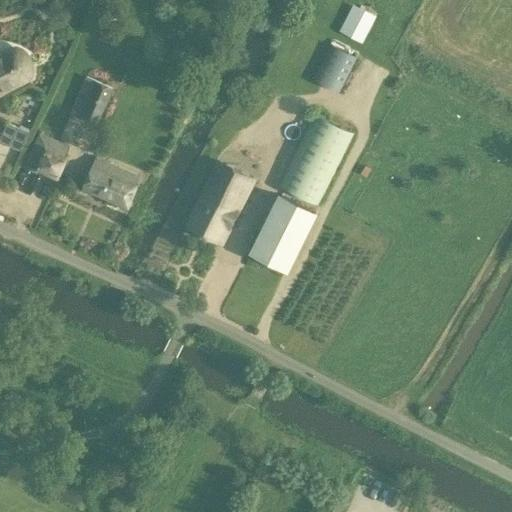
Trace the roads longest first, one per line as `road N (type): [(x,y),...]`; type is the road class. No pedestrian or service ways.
road 1 (unclassified): [(511,478),(190,319)]
road 2 (unclassified): [(190,319),(0,225)]
road 3 (track): [(162,378),(0,294)]
